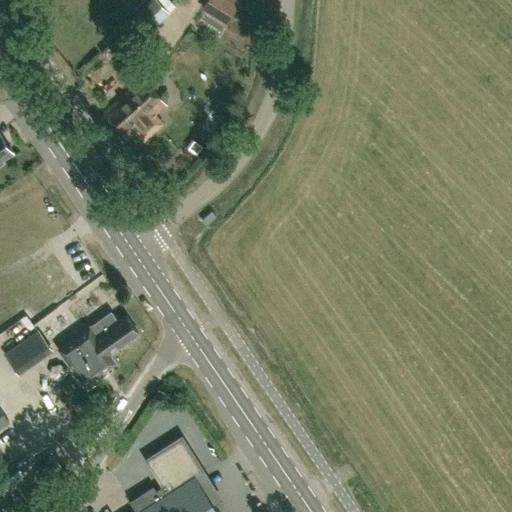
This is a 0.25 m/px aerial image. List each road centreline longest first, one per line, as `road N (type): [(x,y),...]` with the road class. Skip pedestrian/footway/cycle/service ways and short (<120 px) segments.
road 1 (unclassified): [(132,249),(221,179),(257,132),(276,86),(285,0)]
road 2 (secondary): [(132,249),(0,58)]
road 3 (unclassified): [(61,511),(163,359),(190,335)]
road 4 (secondary): [(310,511),(190,335)]
